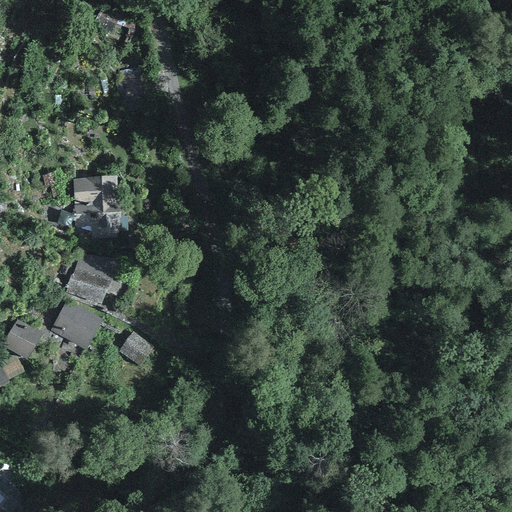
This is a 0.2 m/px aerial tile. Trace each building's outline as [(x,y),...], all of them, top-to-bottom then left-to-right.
[(65,197),(57,171),(41,177),(45,188),(48,186),(53,201),(65,197)] [(115,178),(74,180),(76,225),(92,224),(93,236),(118,235),(115,178)] [(113,274),(78,260),(65,289),(101,304),(113,274)] [(101,320),(66,301),(51,331),(86,349),(101,320)] [(41,334),(17,320),(2,346),(26,360),(41,334)] [(154,351),(132,334),(117,355),(139,371),(154,351)] [(24,372),(15,355),(1,363),(0,361),(0,387),(8,383),(7,380),(24,372)]
